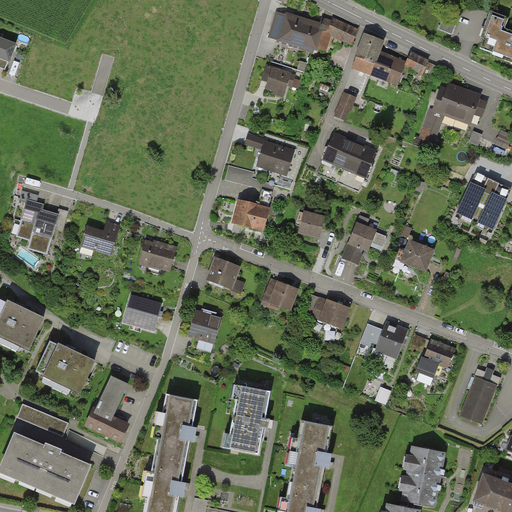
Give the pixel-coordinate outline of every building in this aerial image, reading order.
[(511,63),(511,32),(505,30),(509,18),(490,12),(484,30),(487,31),(480,49),(507,58),(506,61),(511,63)] [(277,16),(269,40),(299,49),(307,23),(292,18),(291,20),(277,16)] [(439,30),(453,35),(458,22),(444,16),(439,30)] [(321,27),(314,49),(325,53),(330,37),(339,41),(350,46),(357,30),(333,20),(332,23),(323,21),(321,27)] [(307,23),(299,49),(312,53),(314,49),(321,27),(307,23)] [(359,45),(378,52),(383,38),(365,31),(359,45)] [(15,45),(0,39),(0,63),(7,66),(15,45)] [(350,68),(371,76),(380,53),(378,52),(359,45),(350,68)] [(397,60),(380,53),(371,76),(388,83),(397,60)] [(404,69),(419,76),(420,74),(426,61),(411,54),(404,69)] [(406,63),(397,60),(388,83),(397,86),(406,63)] [(266,92),(285,97),(289,87),(298,89),(300,82),(294,80),(296,77),(267,68),(263,82),(269,84),(266,92)] [(458,91),(438,84),(428,112),(430,112),(419,138),(433,144),(443,117),(447,119),(458,91)] [(487,103),(458,91),(447,119),(467,127),(472,115),(481,118),(487,103)] [(343,94),(334,118),(346,123),(356,100),(343,94)] [(511,138),(511,135),(501,131),(495,144),(507,149),(511,138)] [(482,136),(475,133),(471,143),(478,146),(482,136)] [(259,169),(286,178),(294,156),(276,149),(276,148),(252,139),(249,148),(264,154),(259,169)] [(334,139),(325,162),(345,171),(355,147),(334,139)] [(355,147),(345,171),(366,179),(376,156),(355,147)] [(239,202),(233,223),(261,231),(274,185),(251,179),(253,173),(228,166),(224,180),(260,189),(255,206),(239,202)] [(504,201),(473,187),(461,213),(492,227),(504,201)] [(59,211),(58,215),(42,211),(44,205),(28,201),(30,194),(23,192),(21,200),(28,202),(18,237),(31,241),(29,249),(47,254),(55,228),(62,230),(67,213),(59,211)] [(325,214),(306,209),(300,231),(319,236),(325,214)] [(373,226),(357,219),(342,257),(358,263),(373,226)] [(95,247),(94,249),(112,254),(120,227),(107,223),(105,233),(87,228),(83,243),(95,247)] [(148,240),(141,264),(168,273),(175,248),(148,240)] [(423,270),(431,251),(406,242),(399,261),(423,270)] [(208,282),(241,294),(245,284),(234,280),(239,265),(217,257),(208,282)] [(263,299),(291,310),(299,288),(272,278),(263,299)] [(302,314),(340,330),(348,309),(310,294),(302,314)] [(124,324),(153,332),(161,305),(132,297),(124,324)] [(0,315),(0,340),(26,353),(41,321),(5,304),(0,315)] [(189,337),(215,344),(222,318),(218,317),(218,314),(203,310),(202,313),(197,311),(189,337)] [(399,360),(409,333),(388,325),(378,352),(399,360)] [(444,370),(452,351),(428,342),(417,372),(430,377),(435,366),(444,370)] [(45,380),(81,397),(97,365),(60,348),(45,380)] [(500,378),(478,369),(461,416),(483,424),(500,378)] [(88,428),(122,445),(131,426),(114,418),(129,386),(112,378),(88,428)] [(377,400),(388,403),(392,389),(382,386),(377,400)] [(243,389),(231,453),(257,458),(263,428),(267,429),(268,421),(265,420),(270,394),(243,389)] [(165,396),(143,511),(179,511),(182,499),(187,500),(189,485),(184,484),(192,444),(197,445),(200,430),(195,429),(200,402),(165,396)] [(17,419),(61,438),(67,425),(22,406),(17,419)] [(301,422),(286,511),(324,511),(325,511),(318,510),(325,468),(331,469),(333,454),(328,453),(332,427),(301,422)] [(0,467),(0,470),(75,503),(92,463),(62,450),(63,448),(46,441),(45,443),(16,431),(0,467)] [(414,447),(403,500),(434,506),(440,480),(445,453),(414,447)] [(511,511),(511,485),(484,475),(475,499),(511,511)]
